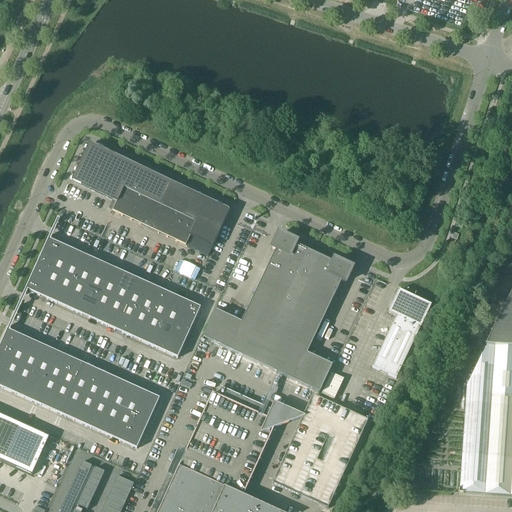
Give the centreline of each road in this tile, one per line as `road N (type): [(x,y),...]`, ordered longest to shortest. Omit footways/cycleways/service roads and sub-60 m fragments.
road 1 (unclassified): [(0,288),(69,135),(96,122),(409,261),(434,235),(487,59)]
road 2 (unclassified): [(487,59),(305,0)]
